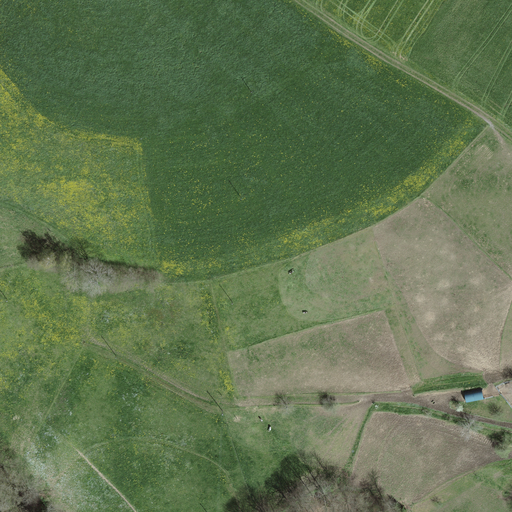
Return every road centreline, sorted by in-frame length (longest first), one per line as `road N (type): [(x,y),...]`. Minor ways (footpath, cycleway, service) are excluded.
road 1 (track): [(511,381),(223,407),(116,359)]
road 2 (track): [(511,140),(302,0)]
